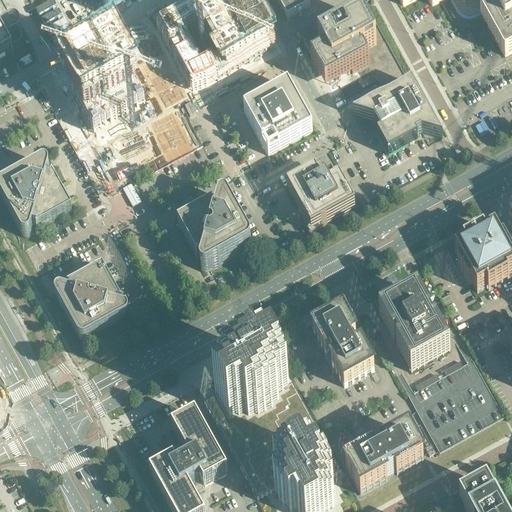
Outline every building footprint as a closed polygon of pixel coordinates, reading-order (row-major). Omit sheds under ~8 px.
[(246,0),(209,0),(64,80),(101,148),(275,52),(246,0)] [(91,0),(98,12),(120,0),(91,0)] [(276,0),(287,19),(287,20),(288,20),(297,15),(298,17),(299,17),(299,18),(300,18),(301,18),(302,17),(302,16),(302,15),(301,13),(310,8),(310,7),(306,0),(276,0)] [(511,0),(398,0),(402,6),(402,7),(403,7),(404,7),(416,0),(427,0),(431,6),(432,7),(433,7),(434,7),(446,0),(449,0),(457,15),(459,17),(460,18),(461,19),(462,19),(463,20),(465,21),(467,21),(469,21),(471,21),(473,21),(475,20),(482,16),(504,57),(505,57),(505,58),(506,58),(506,57),(511,54),(511,0)] [(13,58),(7,46),(18,40),(19,40),(20,39),(20,38),(21,37),(21,36),(22,35),(22,34),(22,33),(22,32),(21,31),(21,30),(21,29),(20,28),(19,27),(18,26),(17,26),(16,25),(15,25),(14,25),(13,25),(12,25),(11,25),(10,25),(9,26),(3,14),(2,14),(1,14),(0,14),(0,66),(13,60),(13,59),(13,58)] [(362,56),(361,54),(377,45),(362,19),(318,43),(324,53),(326,52),(327,54),(311,63),(326,89),(369,65),(363,55),(362,56)] [(442,140),(412,85),(353,117),(374,123),(380,135),(377,136),(388,156),(418,140),(416,137),(422,134),(442,140)] [(313,132),(300,109),(295,101),(288,88),(244,113),(268,157),(313,132)] [(175,108),(100,149),(124,192),(164,170),(162,166),(196,146),(175,108)] [(72,213),(53,178),(52,181),(47,179),(49,171),(49,170),(49,169),(49,168),(48,167),(47,167),(47,166),(46,166),(45,166),(44,166),(43,166),(42,166),(2,189),(1,189),(0,190),(0,197),(22,237),(22,238),(23,238),(24,239),(25,239),(26,239),(27,239),(28,239),(29,239),(30,238),(30,237),(31,236),(33,229),(38,230),(37,233),(72,213)] [(355,210),(345,192),(331,166),(287,190),(306,223),(304,224),(310,237),(323,230),(322,228),(355,210)] [(251,244),(228,203),(228,202),(227,202),(226,201),(225,201),(224,201),(222,201),(221,201),(220,202),(220,203),(219,203),(219,204),(217,211),(212,210),(213,207),(178,227),(197,262),(198,259),(202,260),(200,268),(200,269),(200,270),(201,270),(201,271),(201,272),(202,272),(202,273),(203,274),(204,274),(205,274),(206,274),(207,274),(208,274),(248,252),(249,251),(250,250),(250,249),(251,248),(251,247),(251,246),(251,245),(251,244)] [(511,275),(511,263),(511,262),(511,255),(503,240),(500,242),(495,232),(485,238),(484,235),(463,246),(465,249),(455,255),(460,264),(457,266),(469,286),(472,285),(477,294),(487,289),(489,292),(509,281),(507,278),(511,275)] [(118,307),(119,303),(122,304),(103,268),(68,288),(70,289),(69,293),(62,291),(61,291),(60,291),(59,291),(58,292),(57,292),(57,293),(56,294),(55,295),(55,296),(55,297),(55,298),(56,298),(56,299),(78,339),(79,340),(80,341),(81,341),(82,342),(83,342),(84,342),(85,341),(86,341),(126,319),(127,318),(128,317),(128,316),(129,316),(129,315),(129,314),(129,313),(128,312),(127,311),(127,310),(126,310),(118,307)] [(450,352),(436,327),(418,295),(405,302),(401,299),(400,299),(392,303),(392,304),(393,309),(379,316),(390,336),(391,336),(393,341),(411,374),(450,352)] [(374,372),(361,349),(358,351),(353,341),(356,339),(343,316),(313,332),(326,356),(330,354),(331,357),(330,358),(330,359),(330,360),(331,360),(331,361),(332,361),(333,361),(334,361),(335,363),(331,365),(344,389),(374,372)] [(137,331),(134,325),(127,329),(130,335),(137,331)] [(474,340),(471,335),(464,339),(463,339),(467,345),(474,340)] [(267,497),(275,492),(283,507),(286,505),(288,509),(289,511),(292,511),(295,510),(296,511),(326,511),(333,508),(334,508),(330,501),(333,499),(329,492),(334,489),(329,481),(332,479),(341,475),(341,474),(293,387),(289,389),(270,353),(262,357),(261,354),(231,370),(233,373),(225,378),(227,382),(229,386),(222,390),(215,394),(217,398),(212,401),(204,405),(258,502),(267,497)] [(504,420),(473,363),(463,369),(446,378),(440,382),(418,394),(408,399),(416,413),(438,453),(440,456),(504,420)] [(446,378),(463,369),(460,364),(443,373),(446,378)] [(418,394),(440,382),(437,377),(415,389),(418,394)] [(203,489),(227,475),(195,418),(185,424),(183,425),(181,426),(172,431),(186,456),(185,457),(183,458),(183,457),(180,459),(176,461),(177,461),(174,463),(151,475),(151,476),(170,511),(200,511),(191,495),(196,492),(203,489)] [(416,432),(415,432),(420,441),(426,438),(421,429),(416,432)] [(397,477),(424,462),(421,458),(409,435),(382,450),(384,453),(381,455),(381,454),(380,454),(379,454),(378,454),(377,454),(377,455),(377,456),(377,457),(375,458),(373,455),(346,470),(360,497),(387,482),(386,480),(389,478),(391,477),(393,476),(395,474),(397,477)] [(426,438),(420,441),(425,450),(431,447),(426,438)] [(435,455),(431,447),(425,450),(427,454),(430,458),(435,455)] [(381,454),(381,455),(383,453),(380,448),(372,453),(375,458),(377,457),(377,456),(377,455),(377,454),(378,454),(379,454),(380,454),(381,454)] [(148,469),(151,475),(174,463),(170,456),(148,469)] [(481,498),(490,492),(487,486),(468,496),(466,498),(460,501),(462,505),(463,507),(469,504),(481,498)] [(501,511),(490,492),(481,498),(469,504),(463,507),(465,511),(501,511)]
